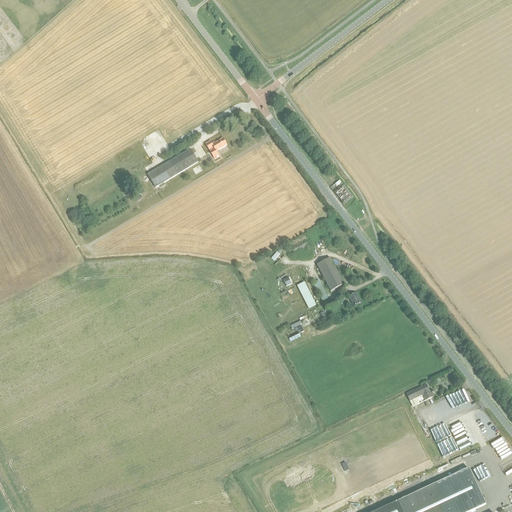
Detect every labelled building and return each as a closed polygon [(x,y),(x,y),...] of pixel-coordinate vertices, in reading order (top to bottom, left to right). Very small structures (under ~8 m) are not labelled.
[(223,138),(215,143),(215,142),(212,144),(210,141),(205,144),(215,160),(220,157),(217,152),(227,146),(223,138)] [(191,150),(148,175),(156,188),(198,163),(191,150)] [(343,188),(336,194),(343,203),(350,197),(343,188)] [(330,258),(317,265),(331,292),(344,285),(330,258)] [(289,279),(284,282),(287,287),(292,285),(289,279)] [(313,284),(322,301),(328,299),(318,281),(313,284)] [(297,287),(309,309),(316,305),(304,283),(297,287)] [(349,297),(354,307),(361,304),(357,294),(349,297)] [(426,401),(433,398),(426,385),(406,394),(410,402),(413,407),(420,404),(417,398),(423,395),(426,401)] [(436,402),(433,404),(441,415),(445,412),(436,402)] [(509,471),(507,467),(511,464),(511,449),(510,446),(505,436),(492,442),(506,472),(509,471)] [(469,469),(376,511),(471,511),(486,505),(469,469)]
